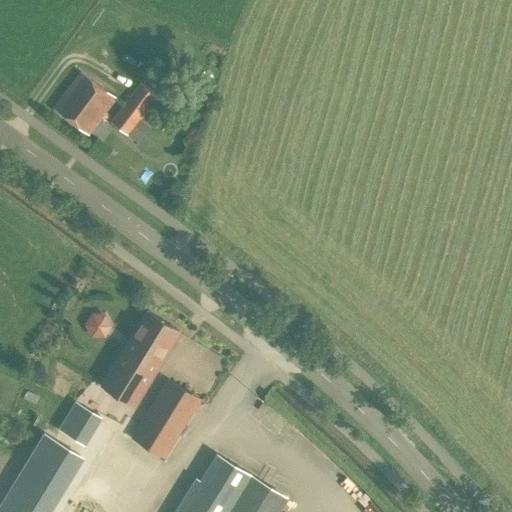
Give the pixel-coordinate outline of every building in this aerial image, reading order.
[(88,133),(115,97),(82,72),(55,108),(88,133)] [(128,136),(159,95),(140,82),(110,122),(128,136)] [(133,404),(179,331),(147,311),(101,384),(133,404)] [(91,337),(104,337),(111,326),(105,315),(92,314),(85,325),(91,337)] [(163,457),(199,399),(168,379),(132,437),(163,457)] [(59,427),(82,441),(97,415),(75,401),(59,427)] [(13,482),(47,504),(78,454),(44,432),(13,482)] [(217,454),(180,511),(277,511),(287,498),(251,475),(217,454)] [(94,459),(86,469),(100,481),(108,471),(94,459)]
